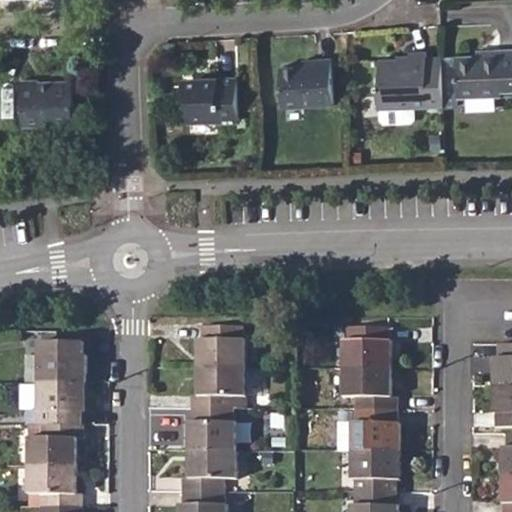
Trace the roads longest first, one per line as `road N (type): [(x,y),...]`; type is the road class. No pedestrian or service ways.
road 1 (residential): [(511,240),(160,257)]
road 2 (residential): [(367,0),(322,17),(155,26),(122,39)]
road 3 (residential): [(129,292),(129,511)]
road 4 (residential): [(482,312),(456,347),(454,511)]
road 5 (residential): [(122,39),(129,230)]
road 6 (residential): [(122,39),(0,33)]
